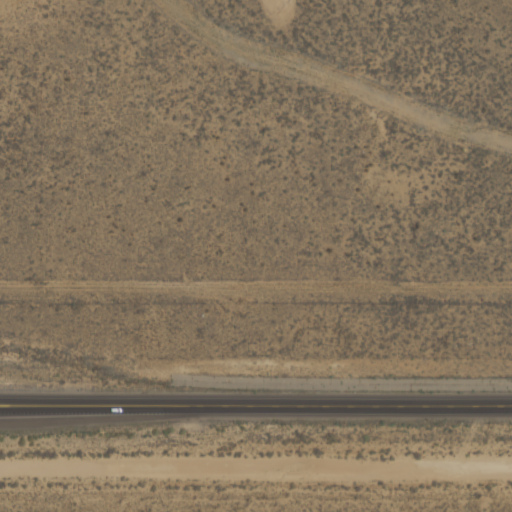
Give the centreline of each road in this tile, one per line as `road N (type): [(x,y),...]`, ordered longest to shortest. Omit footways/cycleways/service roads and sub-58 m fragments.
road 1 (primary): [(511,401),(0,399)]
road 2 (track): [(0,467),(511,467)]
